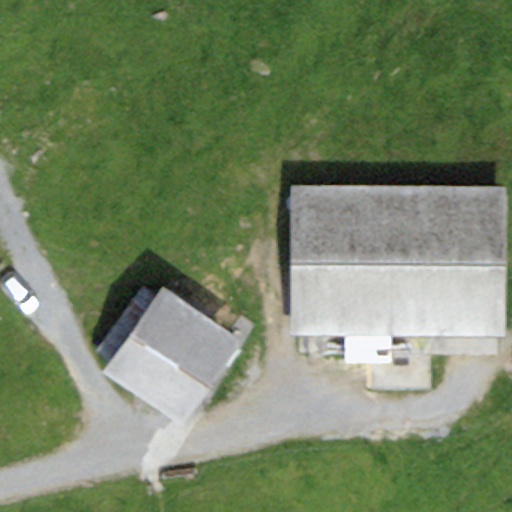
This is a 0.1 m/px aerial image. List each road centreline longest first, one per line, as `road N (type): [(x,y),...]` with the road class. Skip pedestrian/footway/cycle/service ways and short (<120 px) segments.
road 1 (track): [(0,205),(16,224),(96,472)]
road 2 (track): [(266,434),(0,487)]
road 3 (track): [(266,434),(437,396),(503,360),(511,341)]
